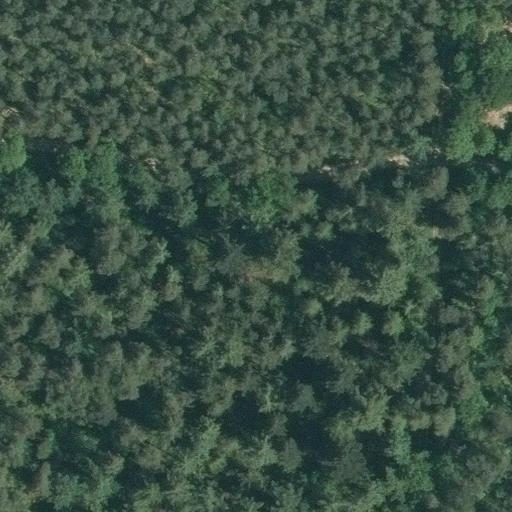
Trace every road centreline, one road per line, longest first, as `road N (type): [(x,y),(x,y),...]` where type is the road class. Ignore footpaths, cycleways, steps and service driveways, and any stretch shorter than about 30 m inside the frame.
road 1 (track): [(0,150),(151,177),(278,179),(440,151),(511,164)]
road 2 (track): [(451,0),(411,511)]
